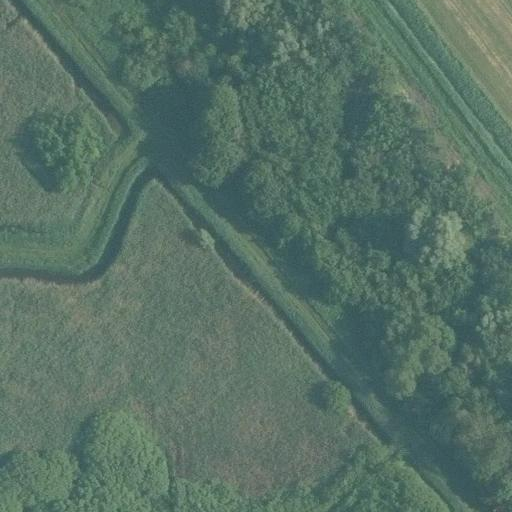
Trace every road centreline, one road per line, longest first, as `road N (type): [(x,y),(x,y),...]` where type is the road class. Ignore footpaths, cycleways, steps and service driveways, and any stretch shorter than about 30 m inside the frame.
road 1 (track): [(471,511),(44,0)]
road 2 (track): [(0,245),(68,249),(85,235),(122,160),(154,131)]
